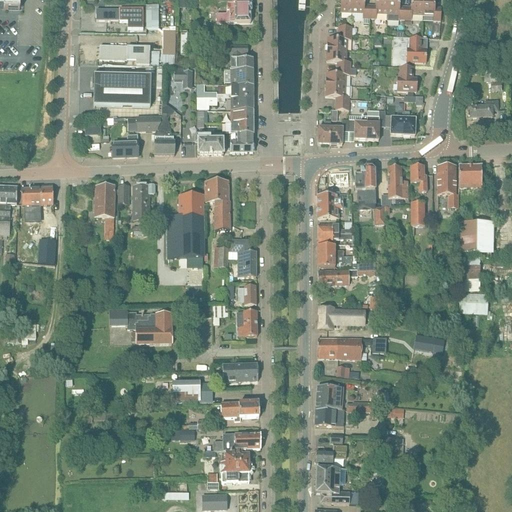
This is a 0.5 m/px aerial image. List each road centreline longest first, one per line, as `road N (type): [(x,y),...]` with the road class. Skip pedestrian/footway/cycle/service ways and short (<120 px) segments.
road 1 (tertiary): [(305,511),(310,161)]
road 2 (unclassified): [(267,511),(266,165)]
road 3 (tertiary): [(60,171),(266,165)]
road 4 (unclassified): [(60,171),(65,0)]
road 5 (tertiary): [(435,145),(470,0)]
road 6 (unclassified): [(310,129),(314,27),(329,0)]
road 7 (unclassified): [(266,129),(264,0)]
road 8 (tertiary): [(310,161),(411,155),(435,145)]
